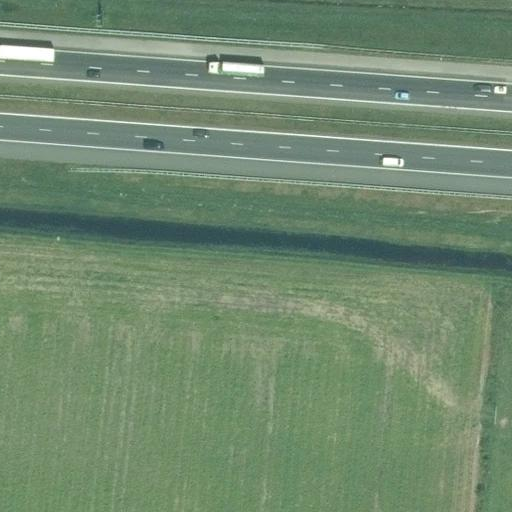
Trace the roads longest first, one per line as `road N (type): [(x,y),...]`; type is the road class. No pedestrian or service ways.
road 1 (motorway): [(511,99),(0,62)]
road 2 (motorway): [(0,130),(511,166)]
